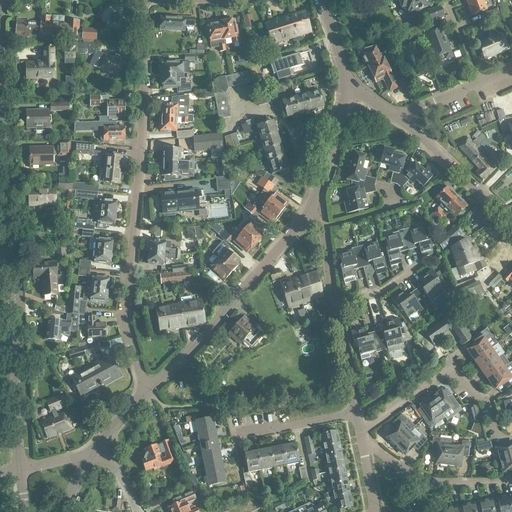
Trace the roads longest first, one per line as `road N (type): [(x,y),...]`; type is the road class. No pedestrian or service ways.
road 1 (residential): [(148,390),(125,320),(145,91),(141,0)]
road 2 (residential): [(148,390),(308,215)]
road 3 (residential): [(359,430),(453,366),(474,395),(488,400),(499,441),(511,438)]
road 4 (residential): [(20,468),(7,258)]
road 5 (residential): [(7,258),(0,66)]
road 6 (residential): [(511,223),(402,120)]
road 7 (residential): [(308,215),(348,87)]
